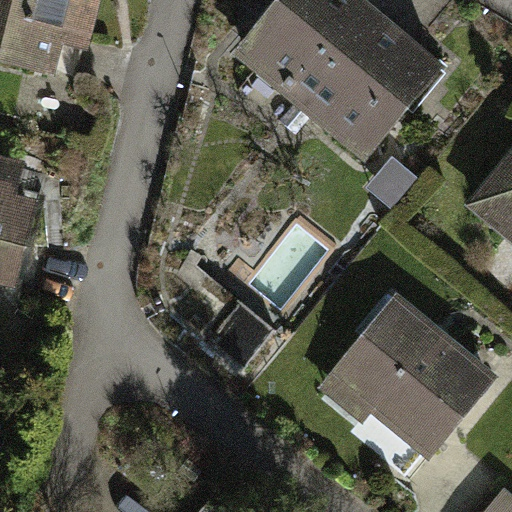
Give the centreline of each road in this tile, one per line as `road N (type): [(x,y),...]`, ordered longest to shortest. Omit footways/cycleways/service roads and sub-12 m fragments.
road 1 (residential): [(94,321),(128,148),(170,0)]
road 2 (residential): [(326,511),(94,321)]
road 3 (residential): [(66,462),(94,321)]
